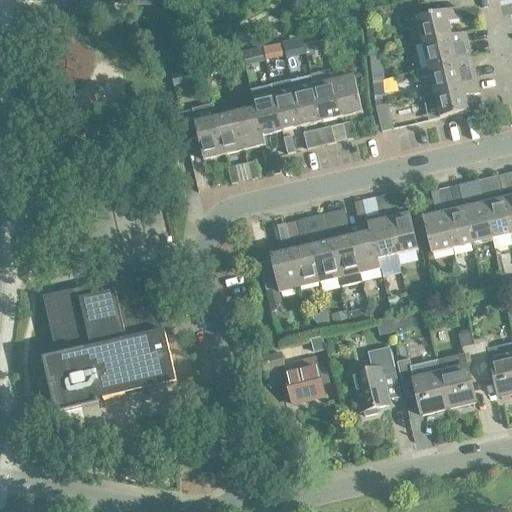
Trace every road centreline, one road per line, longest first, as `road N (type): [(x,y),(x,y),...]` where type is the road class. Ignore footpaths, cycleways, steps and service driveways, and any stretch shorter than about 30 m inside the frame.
road 1 (residential): [(256,511),(207,271),(206,231),(225,211),(511,143)]
road 2 (unclassified): [(257,511),(511,450)]
road 3 (unclassified): [(163,511),(0,479)]
